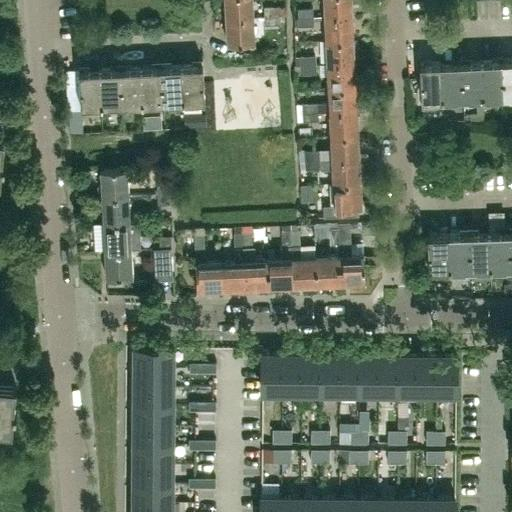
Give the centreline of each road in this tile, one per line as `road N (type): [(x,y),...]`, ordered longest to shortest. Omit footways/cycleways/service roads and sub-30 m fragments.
road 1 (residential): [(407,316),(60,309)]
road 2 (residential): [(407,316),(393,0)]
road 3 (residential): [(60,309),(46,117)]
road 4 (residential): [(77,511),(64,363)]
